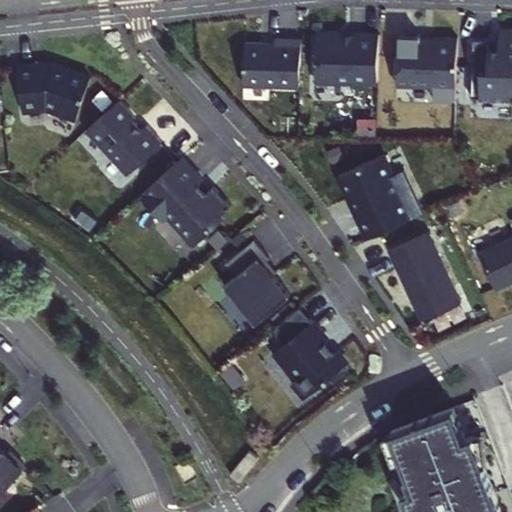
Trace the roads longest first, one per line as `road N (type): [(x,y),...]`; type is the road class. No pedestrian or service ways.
road 1 (residential): [(410,374),(286,197),(152,50),(136,0)]
road 2 (residential): [(149,511),(109,431),(0,309)]
road 3 (residential): [(239,511),(331,421),(410,374)]
